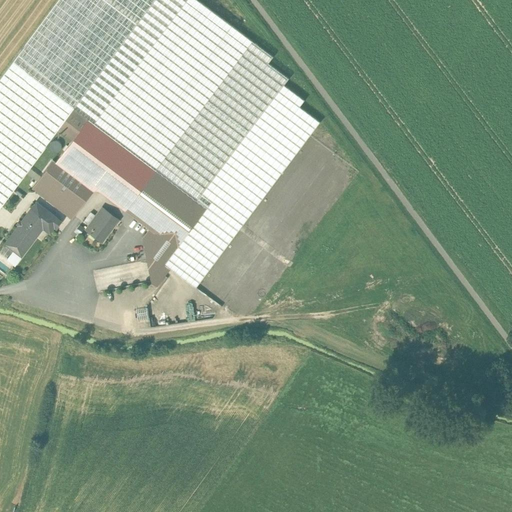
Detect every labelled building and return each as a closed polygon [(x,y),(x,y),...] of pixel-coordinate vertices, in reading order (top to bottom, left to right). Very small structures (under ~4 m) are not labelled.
[(57,0),(0,77),(0,206),(58,129),(74,108),(156,169),(207,207),(165,263),(170,267),(196,286),(320,121),(300,106),(304,100),(284,84),(289,78),(268,62),(273,56),(198,0),(57,0)] [(156,169),(74,108),(58,129),(73,140),(56,162),(93,191),(102,189),(127,208),(156,169)] [(56,162),(52,160),(32,188),(72,218),(93,191),(56,162)] [(207,207),(156,169),(127,208),(152,226),(144,237),(153,281),(157,284),(170,267),(165,263),(207,207)] [(61,221),(36,202),(5,243),(20,255),(42,227),(49,232),(53,226),(56,228),(61,221)] [(102,208),(87,230),(102,241),(118,219),(102,208)]
